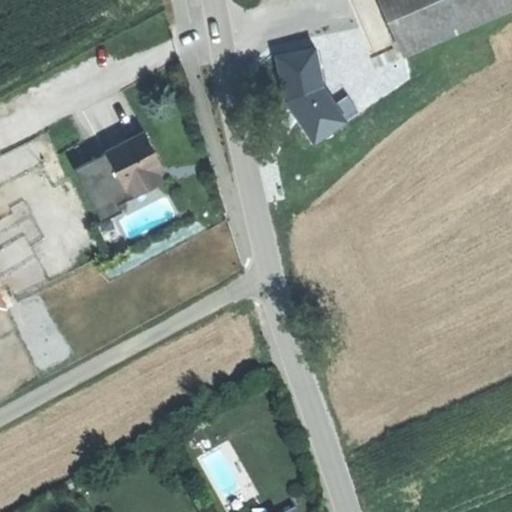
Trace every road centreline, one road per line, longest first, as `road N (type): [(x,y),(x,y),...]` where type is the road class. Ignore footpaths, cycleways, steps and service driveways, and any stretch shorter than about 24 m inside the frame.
road 1 (unclassified): [(218,0),(224,84),(351,511)]
road 2 (unknown): [(0,130),(188,36)]
